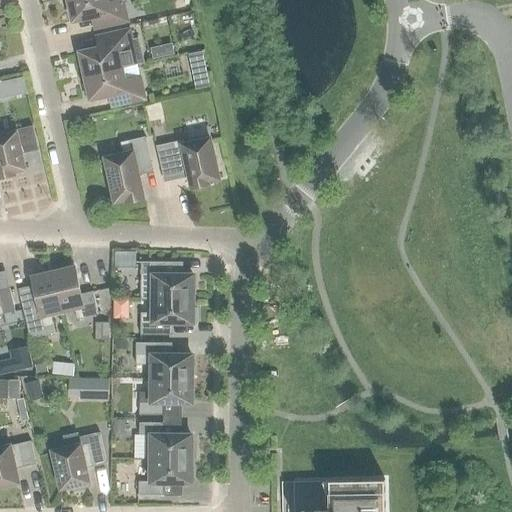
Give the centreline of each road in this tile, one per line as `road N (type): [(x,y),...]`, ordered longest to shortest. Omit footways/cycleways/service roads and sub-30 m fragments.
road 1 (unclassified): [(400,0),(398,67),(255,252)]
road 2 (residential): [(241,511),(242,308),(255,252)]
road 3 (residential): [(75,233),(25,0)]
road 4 (residential): [(75,233),(214,239),(255,252)]
